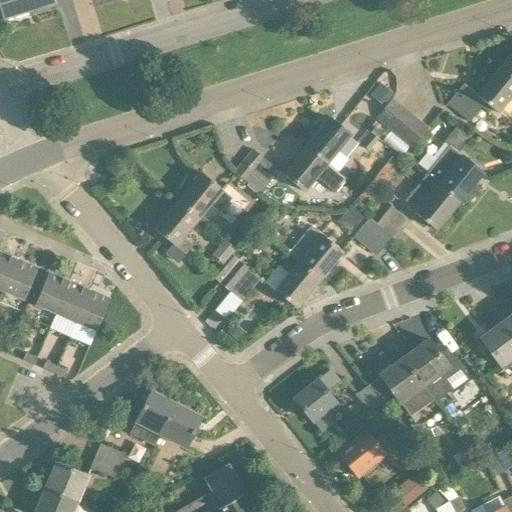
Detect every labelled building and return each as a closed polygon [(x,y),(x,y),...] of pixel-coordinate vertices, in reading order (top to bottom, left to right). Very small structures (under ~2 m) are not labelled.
[(29,13),(25,0),(0,0),(0,12),(3,21),(29,13)] [(25,0),(29,13),(56,4),(54,0),(25,0)] [(8,21),(8,30),(19,29),(18,20),(8,21)] [(511,55),(502,68),(511,76),(511,55)] [(511,96),(511,76),(502,68),(479,96),(465,85),(448,105),(471,124),(487,104),(498,114),(511,96)] [(392,95),(379,84),(369,96),(382,107),(392,95)] [(386,126),(402,108),(392,100),(377,119),(386,126)] [(395,134),(411,115),(402,108),(386,126),(395,134)] [(404,141),(419,122),(411,115),(395,134),(404,141)] [(308,147),(327,164),(351,136),(331,119),(308,147)] [(419,122),(404,141),(413,148),(429,129),(419,122)] [(427,176),(460,203),(483,174),(458,154),(470,138),(457,127),(444,142),(450,148),(427,176)] [(370,132),(378,139),(382,135),(374,128),(370,132)] [(378,139),(370,132),(368,131),(359,142),(369,151),(379,140),(378,139)] [(348,181),(327,164),(308,147),(284,176),(303,192),(313,180),(334,198),(348,181)] [(245,163),(270,184),(279,172),(255,152),(245,163)] [(270,184),(245,163),(236,174),(260,195),(270,184)] [(179,203),(198,219),(209,228),(235,197),(224,188),(222,191),(202,175),(179,203)] [(460,203),(427,176),(405,203),(417,213),(416,215),(436,231),(460,203)] [(198,219),(179,203),(155,231),(173,246),(166,253),(179,264),(186,255),(184,253),(190,246),(182,239),(198,219)] [(363,217),(350,206),(344,215),(357,225),(363,217)] [(375,225),(380,230),(374,238),(384,246),(390,239),(393,242),(409,221),(390,207),(375,225)] [(380,230),(375,225),(368,219),(353,238),(376,256),(384,246),(374,238),(380,230)] [(299,264),(319,281),(342,253),(310,226),(287,254),(299,264)] [(0,290),(3,292),(17,260),(0,253),(0,290)] [(221,267),(229,274),(239,262),(231,256),(221,267)] [(17,260),(3,292),(24,301),(37,269),(17,260)] [(229,292),(248,270),(239,262),(229,274),(221,267),(212,278),(229,292)] [(319,281),(299,264),(276,293),(296,309),(319,281)] [(248,270),(229,292),(242,303),(261,280),(248,270)] [(55,314),(69,283),(48,274),(35,306),(55,314)] [(69,283),(55,314),(75,323),(89,291),(69,283)] [(89,291),(75,323),(96,332),(109,300),(89,291)] [(234,322),(225,331),(236,341),(245,332),(234,322)] [(511,335),(504,323),(481,340),(505,374),(510,370),(511,373),(511,335)] [(443,361),(429,341),(403,360),(423,387),(434,402),(450,391),(452,394),(462,386),(453,375),(460,371),(449,356),(443,361)] [(26,354),(22,361),(33,366),(36,358),(26,354)] [(423,387),(403,360),(380,376),(409,416),(428,403),(419,390),(423,387)] [(53,374),(56,367),(46,362),(43,370),(53,374)] [(56,367),(53,374),(64,379),(67,371),(56,367)] [(328,393),(340,384),(330,371),(295,400),(321,432),(333,423),(325,413),(336,403),(328,393)] [(367,386),(356,395),(370,412),(381,403),(367,386)] [(155,447),(176,406),(152,393),(131,434),(155,447)] [(176,406),(155,447),(152,453),(178,466),(202,419),(176,406)] [(358,479),(385,457),(366,433),(339,455),(358,479)] [(96,457),(121,467),(126,456),(101,445),(96,457)] [(494,455),(503,472),(511,467),(511,465),(503,449),(494,455)] [(503,472),(494,455),(484,460),(494,477),(503,472)] [(121,467),(96,457),(91,469),(116,479),(121,467)] [(45,490),(77,504),(88,477),(56,464),(45,490)] [(255,511),(245,494),(229,466),(205,480),(212,491),(176,511),(255,511)] [(394,494),(398,498),(405,507),(419,495),(409,482),(394,494)] [(73,511),(77,504),(45,490),(35,511),(73,511)] [(448,502),(453,511),(460,511),(465,510),(458,497),(448,502)] [(511,511),(511,497),(502,503),(505,509),(498,511),(511,511)] [(398,511),(405,507),(398,498),(381,511),(398,511)]
